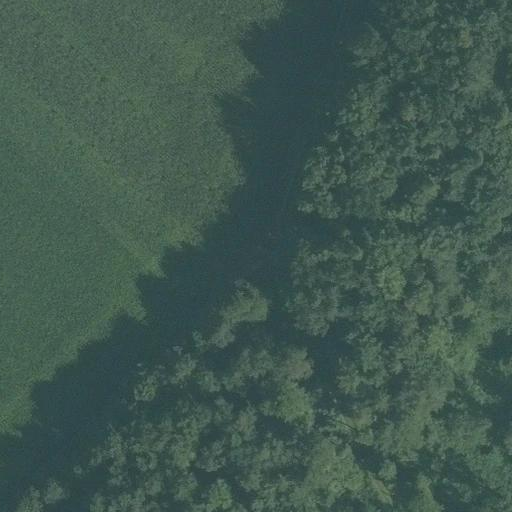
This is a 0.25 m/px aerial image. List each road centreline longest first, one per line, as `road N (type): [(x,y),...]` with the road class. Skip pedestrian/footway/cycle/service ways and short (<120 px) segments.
road 1 (track): [(33,511),(289,263),(370,0)]
road 2 (track): [(277,274),(396,511)]
road 3 (track): [(289,263),(511,243)]
